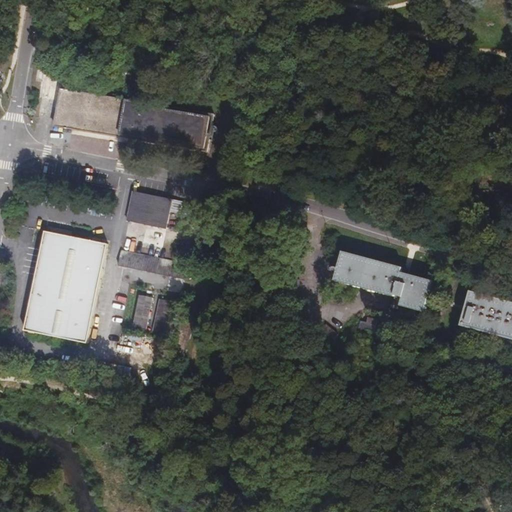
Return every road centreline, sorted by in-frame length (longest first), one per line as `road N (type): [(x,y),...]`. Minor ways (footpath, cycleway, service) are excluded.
road 1 (unclassified): [(9,146),(280,200),(511,264)]
road 2 (unclassified): [(29,0),(9,146)]
